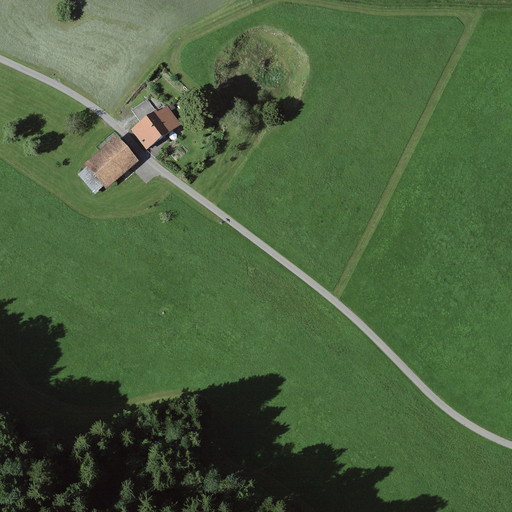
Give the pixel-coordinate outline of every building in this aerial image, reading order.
[(249,106),(237,97),(231,105),(244,114),(249,106)] [(131,113),(141,125),(157,113),(148,100),(131,113)] [(181,127),(168,109),(134,134),(147,152),(181,127)] [(135,166),(116,144),(86,169),(105,192),(135,166)] [(94,198),(102,192),(87,171),(79,177),(94,198)]
